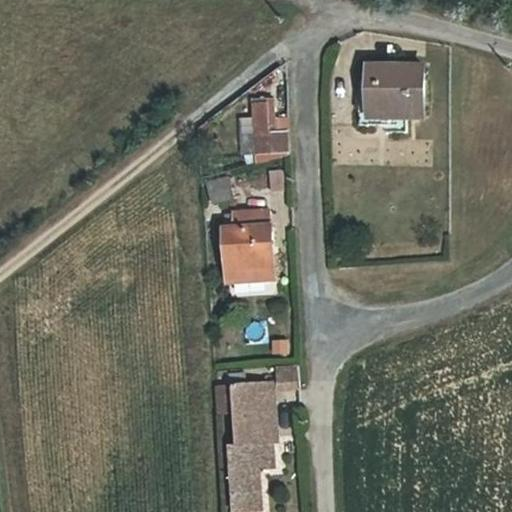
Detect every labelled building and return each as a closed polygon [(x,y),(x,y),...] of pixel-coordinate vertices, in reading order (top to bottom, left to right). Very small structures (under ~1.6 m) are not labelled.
[(371,64),(372,81),(361,82),(363,123),(407,123),(407,107),(426,107),(424,62),(371,64)] [(261,164),(293,162),(291,127),(278,128),(277,107),(256,109),(256,115),(257,115),(261,164)] [(210,137),(208,125),(201,131),(201,136),(201,142),(210,137)] [(270,172),(274,192),(288,189),(285,170),(270,172)] [(210,193),(215,214),(237,208),(232,187),(210,193)] [(228,240),(230,293),(273,290),(271,258),(276,258),(275,223),(237,225),(238,240),(228,240)] [(291,339),(274,341),(275,356),(292,355),(291,339)] [(308,370),(279,372),(280,390),(310,388),(308,370)] [(269,388),(217,392),(219,420),(236,419),(238,451),(230,452),(234,511),(260,511),(258,476),(275,475),(273,438),(269,388)] [(269,388),(273,438),(279,438),(276,388),(269,388)]
